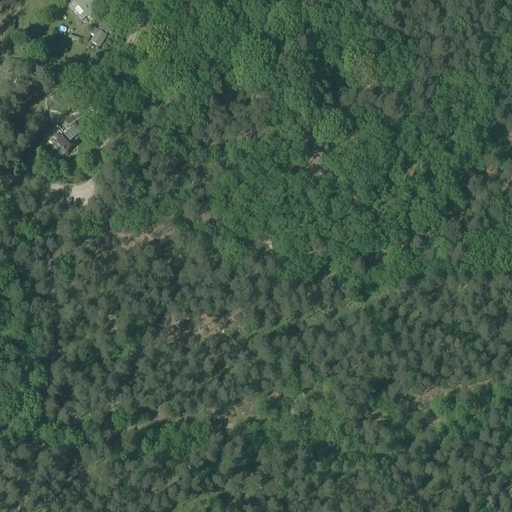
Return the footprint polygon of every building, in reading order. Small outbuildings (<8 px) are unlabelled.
[(72,0),(87,18),(107,1),(106,0),(72,0)] [(69,11),(84,29),(89,24),(74,7),(69,11)] [(90,34),(93,36),(90,42),(100,48),(107,37),(106,36),(111,27),(103,22),(98,31),(93,28),(90,34)] [(107,93),(88,87),(84,96),(94,100),(92,107),(101,110),(107,93)] [(74,143),(78,139),(78,140),(87,132),(78,123),(70,131),(67,134),(56,144),(67,154),(76,146),(74,143)]
